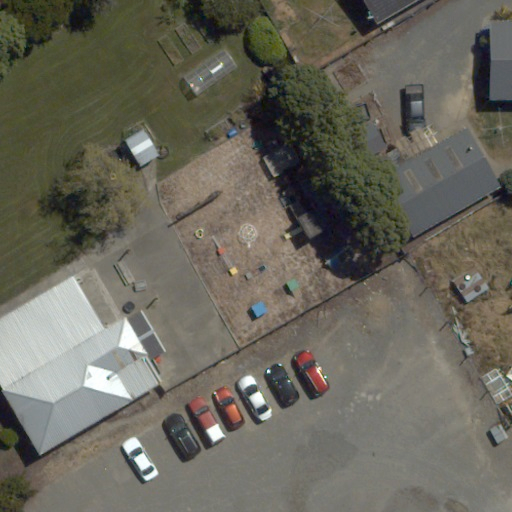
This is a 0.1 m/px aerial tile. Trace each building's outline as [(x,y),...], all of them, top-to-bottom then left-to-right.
[(354,0),(376,36),(437,0),(354,0)] [(485,104),(511,103),(511,20),(485,20),(485,104)] [(464,127),(375,178),(413,243),(501,192),(464,127)] [(50,297),(0,326),(0,460),(15,485),(124,420),(50,297)] [(497,301),(452,331),(466,351),(510,321),(497,301)]
